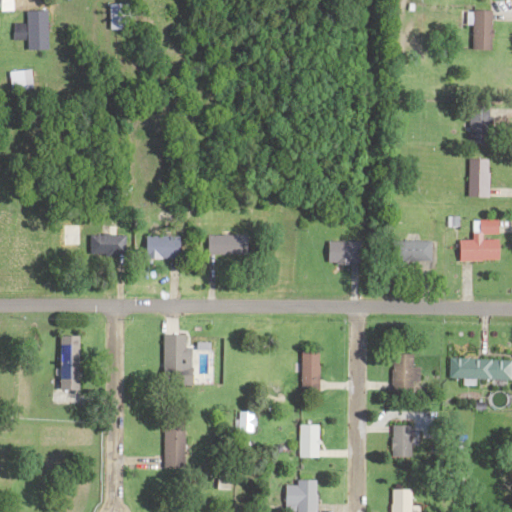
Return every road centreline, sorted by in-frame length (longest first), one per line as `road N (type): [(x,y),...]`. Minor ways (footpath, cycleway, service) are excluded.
road 1 (residential): [(511,305),(0,303)]
road 2 (residential): [(111,305),(108,511)]
road 3 (residential): [(355,305),(354,511)]
